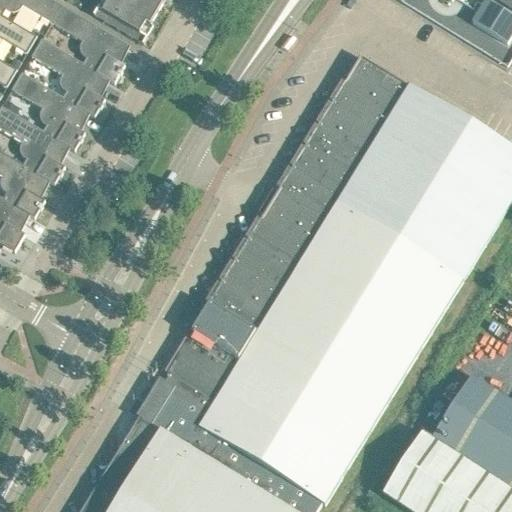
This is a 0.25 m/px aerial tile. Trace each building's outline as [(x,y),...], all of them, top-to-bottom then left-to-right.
[(62,9),(46,0),(0,0),(0,16),(3,18),(6,13),(8,14),(11,16),(13,16),(16,16),(17,15),(20,14),(21,12),(23,9),(47,23),(51,26),(62,9)] [(110,0),(102,13),(98,11),(100,9),(98,8),(93,17),(143,47),(147,40),(140,35),(145,26),(150,28),(166,1),(164,0),(110,0)] [(511,38),(511,18),(486,3),(472,25),(507,47),(511,38)] [(120,78),(123,75),(122,74),(125,69),(117,65),(127,48),(62,9),(51,26),(82,45),(80,49),(79,50),(79,51),(79,52),(79,53),(79,55),(80,56),(81,57),(81,58),(82,59),(87,61),(83,67),(83,68),(107,82),(107,83),(114,87),(120,78)] [(0,41),(27,57),(37,39),(3,18),(0,16),(0,41)] [(100,112),(103,108),(102,108),(105,103),(97,98),(107,83),(107,82),(83,68),(83,67),(42,42),(31,60),(62,78),(60,82),(59,84),(59,86),(59,87),(59,89),(59,90),(60,91),(60,92),(62,93),(66,96),(63,101),(87,116),(94,121),(100,112)] [(409,89),(362,59),(192,335),(203,342),(178,383),(169,378),(142,422),(139,420),(81,511),(318,511),(321,507),(324,510),(511,204),(511,151),(409,89)] [(0,87),(6,91),(17,73),(9,68),(0,63),(0,87)] [(80,146),(83,142),(82,141),(85,137),(77,132),(87,116),(63,101),(22,76),(11,94),(42,112),(40,116),(40,117),(40,118),(39,119),(40,121),(40,122),(40,123),(41,123),(41,125),(42,125),(44,127),(47,129),(43,134),(43,135),(67,149),(67,150),(74,154),(80,145),(80,146)] [(60,180),(63,176),(62,175),(65,170),(57,166),(67,150),(67,149),(43,135),(43,134),(15,118),(3,111),(2,110),(0,112),(0,132),(22,146),(20,149),(20,151),(19,153),(20,154),(20,155),(21,157),(21,158),(22,159),(23,159),(27,162),(24,167),(23,169),(47,183),(47,184),(54,188),(60,179),(60,180)] [(41,213),(43,209),(42,209),(45,204),(37,199),(47,184),(47,183),(23,169),(24,167),(0,152),(0,178),(2,180),(0,183),(0,191),(1,193),(2,194),(6,197),(3,202),(27,217),(34,222),(40,213),(41,213)] [(0,247),(14,256),(25,238),(17,233),(27,217),(3,202),(0,199),(0,247)] [(511,511),(511,404),(473,379),(432,443),(422,437),(384,498),(405,511),(511,511)]
